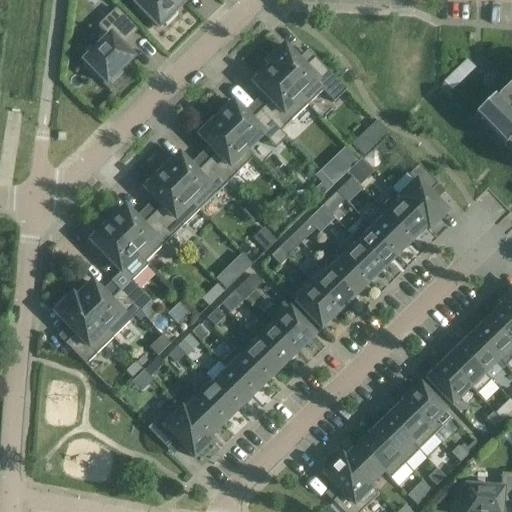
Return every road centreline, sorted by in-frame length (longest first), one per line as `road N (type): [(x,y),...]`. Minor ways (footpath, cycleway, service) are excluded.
road 1 (residential): [(224,511),(486,247)]
road 2 (residential): [(32,201),(66,185),(255,0)]
road 3 (residential): [(7,498),(32,201)]
